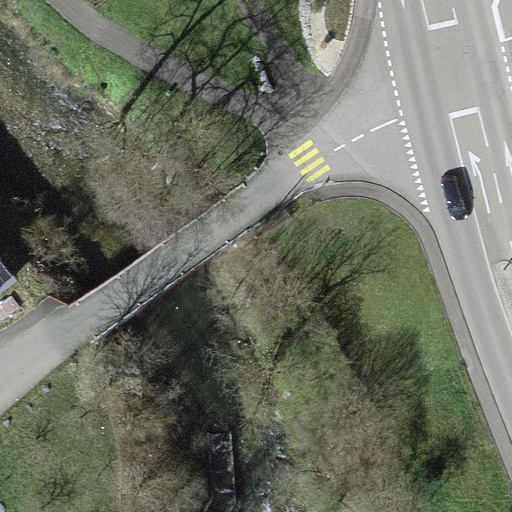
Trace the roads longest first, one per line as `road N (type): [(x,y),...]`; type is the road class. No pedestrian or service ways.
road 1 (residential): [(0,358),(90,312),(305,155),(451,72)]
road 2 (primary): [(451,72),(511,315)]
road 3 (track): [(325,143),(231,0)]
